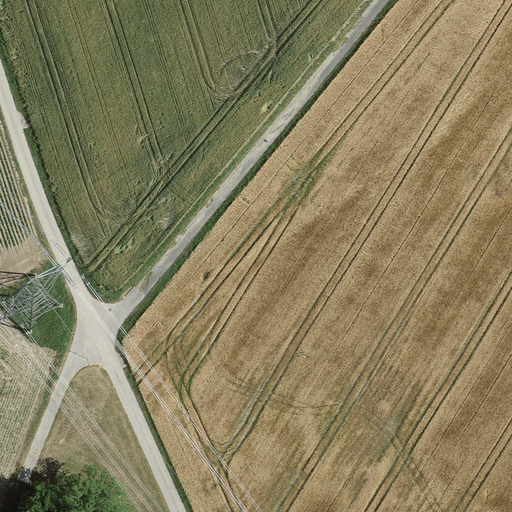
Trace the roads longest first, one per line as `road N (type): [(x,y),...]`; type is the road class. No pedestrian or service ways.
road 1 (track): [(381,0),(97,335),(72,370),(13,511)]
road 2 (track): [(178,511),(41,210),(0,74)]
